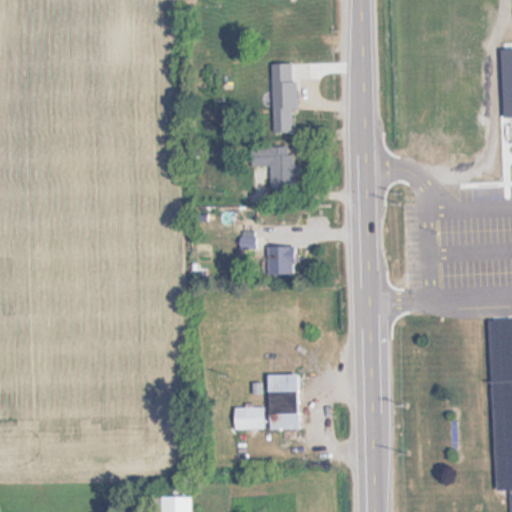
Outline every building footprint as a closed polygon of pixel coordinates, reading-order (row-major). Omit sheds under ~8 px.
[(296,154),(270,154),(271,185),(297,184),(296,154)] [(295,247),(269,247),(269,273),(295,273),(295,247)] [(511,511),(510,491),(496,490),(487,318),(511,317),(511,511)] [(270,430),(300,429),(299,374),(269,375),(270,430)] [(235,429),(264,429),(264,406),(235,406),(235,429)] [(155,511),(192,511),(192,497),(155,497),(155,511)]
